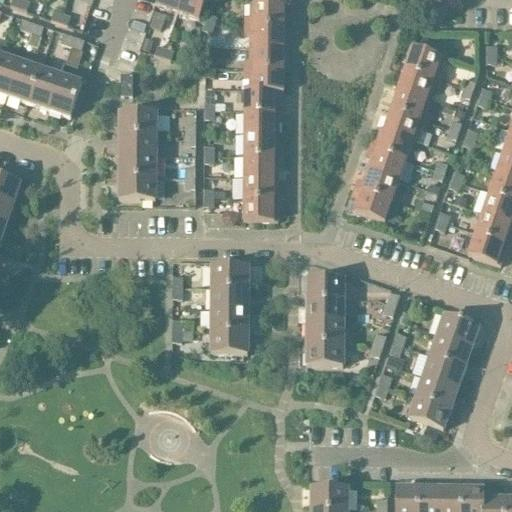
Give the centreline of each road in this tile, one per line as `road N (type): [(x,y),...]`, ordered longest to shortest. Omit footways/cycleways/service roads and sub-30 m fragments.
road 1 (residential): [(476,444),(509,333),(500,312),(291,251),(66,251),(66,170)]
road 2 (residential): [(66,170),(123,0)]
road 3 (residential): [(312,454),(453,459),(476,444)]
